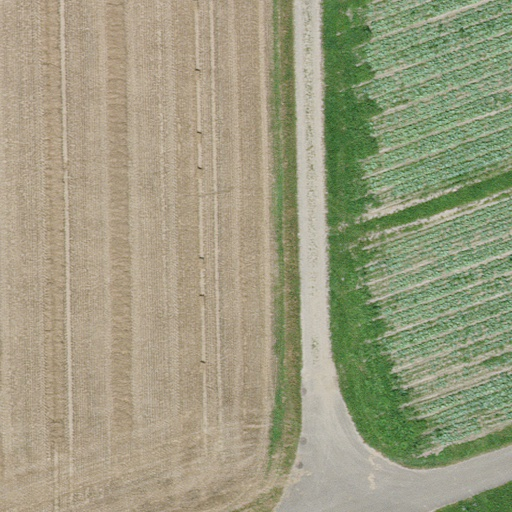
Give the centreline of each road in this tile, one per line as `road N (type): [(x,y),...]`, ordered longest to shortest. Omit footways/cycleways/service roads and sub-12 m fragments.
road 1 (track): [(338,511),(318,0)]
road 2 (unclassified): [(511,454),(346,511)]
